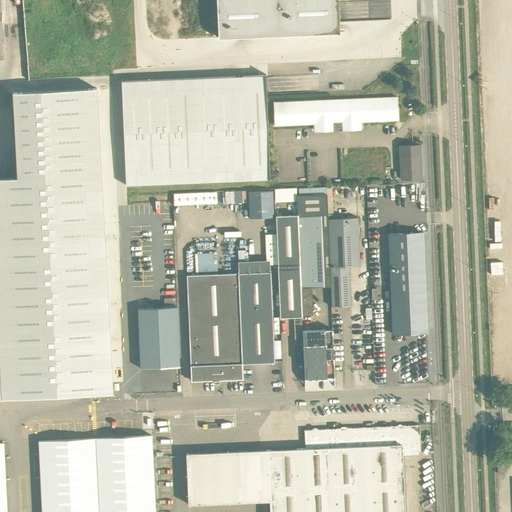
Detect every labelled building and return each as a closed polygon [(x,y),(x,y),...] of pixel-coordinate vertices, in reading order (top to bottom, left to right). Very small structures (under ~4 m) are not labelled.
[(216,0),(218,38),(232,37),(339,33),(337,0),(216,0)] [(126,185),(270,179),(267,97),(266,75),(122,81),(126,185)] [(113,384),(97,88),(13,92),(17,178),(0,178),(0,398),(113,393),(113,384)] [(274,102),(274,123),(313,122),(313,130),(334,129),(333,123),(341,123),(341,129),(362,128),(361,120),(398,118),(397,96),(274,102)] [(420,145),(413,146),(400,146),(401,183),(421,183),(420,145)] [(229,202),(245,201),(244,190),(229,191),(229,202)] [(297,196),(298,215),(302,316),(312,316),(311,288),(331,287),(328,219),(327,195),(297,196)] [(302,316),(298,215),(276,216),(278,266),(281,317),(294,316),(295,344),(303,344),(303,331),(302,316)] [(358,218),(328,219),(331,287),(331,307),(351,306),(350,267),(360,266),(358,218)] [(425,273),(423,233),(389,234),(390,274),(425,273)] [(217,273),(217,252),(196,253),(196,274),(217,273)] [(186,275),(191,381),(214,380),(242,379),(242,364),(274,363),(270,262),(238,263),(238,273),(186,275)] [(390,274),(393,334),(402,334),(402,347),(417,346),(417,348),(427,348),(427,333),(428,333),(425,273),(390,274)] [(138,308),(140,369),(179,367),(177,307),(176,307),(138,308)] [(325,347),(325,330),(303,331),(303,344),(305,379),(308,379),(308,380),(311,380),(311,379),(314,378),(314,380),(317,380),(317,378),(320,378),(320,380),(323,379),(323,378),(324,378),(324,369),(326,369),(326,358),(333,358),(333,347),(325,347)] [(305,430),(306,449),(186,454),(188,505),(269,501),(269,511),(404,511),(402,456),(421,455),(419,425),(305,430)] [(155,511),(151,435),(39,441),(42,511),(155,511)]
